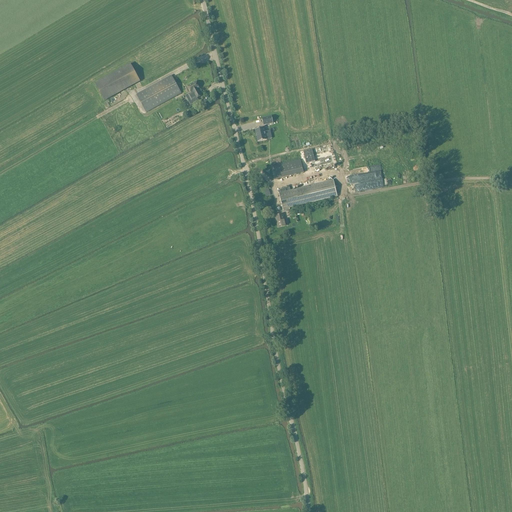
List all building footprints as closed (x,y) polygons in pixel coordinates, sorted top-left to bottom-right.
[(97,81),(105,97),(138,79),(130,64),(97,81)] [(171,75),(136,95),(146,113),(181,93),(171,75)] [(196,82),(188,86),(191,93),(186,96),(189,102),(191,101),(193,104),(199,101),(198,99),(202,96),(198,89),(200,89),(196,82)] [(272,116),(262,118),(264,125),(273,123),(272,116)] [(264,128),(255,130),(258,142),(267,140),(264,128)] [(299,152),(301,160),(303,170),(313,167),(314,170),(337,164),(332,144),(299,152)] [(303,170),(301,160),(273,167),(276,179),(304,172),(303,170)] [(347,177),(349,185),(382,178),(380,170),(347,177)] [(337,196),(333,181),(309,187),(300,189),(294,190),(280,194),(279,194),(283,209),(283,212),(290,210),(289,208),(337,196)] [(283,214),(275,216),(278,228),(286,226),(283,214)]
